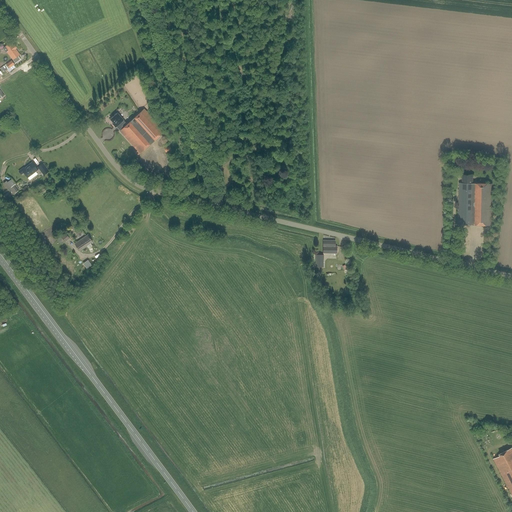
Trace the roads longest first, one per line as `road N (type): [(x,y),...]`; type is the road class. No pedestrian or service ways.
road 1 (unclassified): [(511,276),(155,192),(115,165),(21,38)]
road 2 (trunk): [(189,511),(0,255)]
